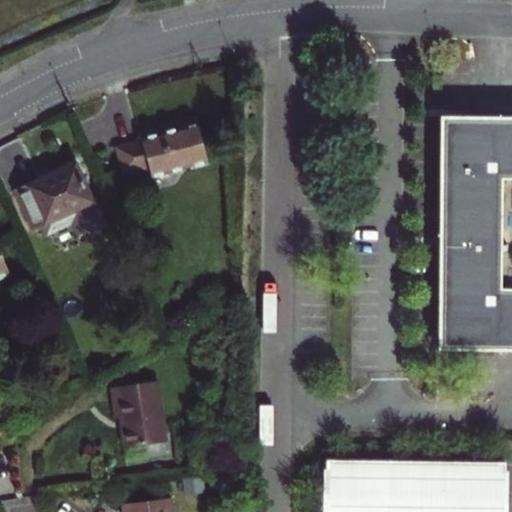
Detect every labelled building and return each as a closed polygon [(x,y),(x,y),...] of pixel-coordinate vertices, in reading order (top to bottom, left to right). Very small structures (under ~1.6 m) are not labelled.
[(511,114),(443,114),(441,347),(511,347),(511,114)] [(207,152),(198,122),(116,144),(123,170),(149,163),(150,167),(207,152)] [(79,231),(102,221),(74,160),(15,187),(33,226),(46,219),(50,228),(73,218),(79,231)] [(125,382),(127,397),(160,392),(158,377),(125,382)] [(167,438),(160,392),(127,397),(113,399),(116,415),(120,415),(125,445),(167,438)] [(505,511),(507,457),(329,455),(328,511),(505,511)] [(175,493),(125,501),(126,511),(173,511),(174,511),(177,511),(175,493)]
